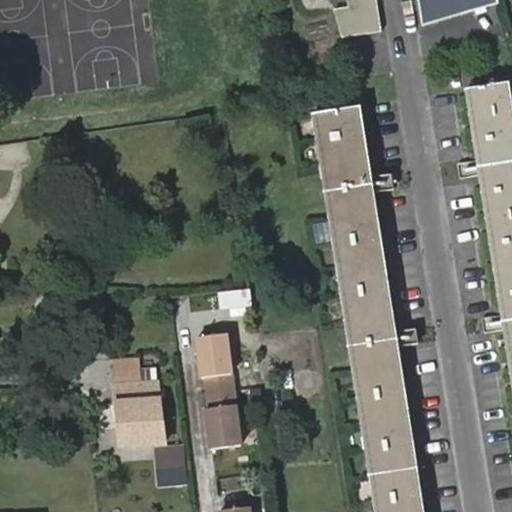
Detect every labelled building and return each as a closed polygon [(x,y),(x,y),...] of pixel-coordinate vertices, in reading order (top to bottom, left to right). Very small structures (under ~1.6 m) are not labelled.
[(347,0),(349,8),(335,11),(341,38),(381,33),(375,0),(347,0)] [(418,0),(423,24),(498,3),(497,0),(418,0)] [(472,90),(511,344),(511,107),(508,85),(472,90)] [(511,344),(472,90),(465,91),(476,161),(478,176),(501,315),(503,329),(511,387),(511,344)] [(360,108),(352,109),(415,511),(424,511),(398,347),(396,333),(373,193),(370,176),(360,108)] [(415,511),(352,109),(313,115),(375,511),(415,511)] [(460,179),(478,176),(476,161),(457,164),(460,179)] [(386,173),(370,176),(373,193),(390,191),(386,173)] [(252,289),(220,292),(222,310),(253,307),(252,289)] [(485,332),(503,329),(501,315),(483,318),(485,332)] [(413,330),(396,333),(398,347),(415,345),(413,330)] [(206,377),(211,410),(206,410),(212,449),(241,445),(227,335),(198,338),(204,377),(206,377)] [(6,336),(0,336),(0,365),(9,364),(6,336)] [(114,371),(115,383),(156,380),(155,368),(114,371)] [(156,380),(115,383),(121,448),(156,446),(160,486),(184,485),(181,444),(163,445),(156,380)] [(241,453),(217,453),(217,474),(240,474),(241,453)]
